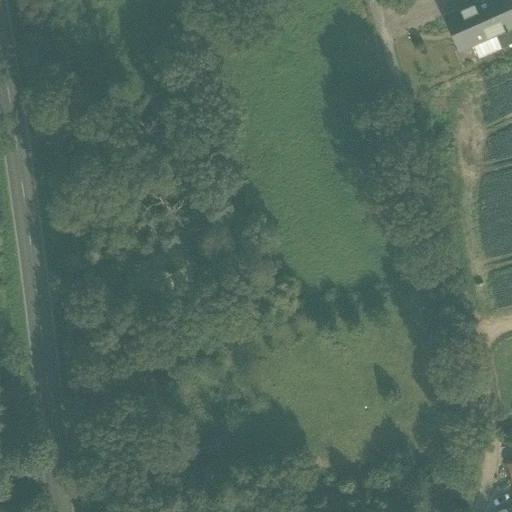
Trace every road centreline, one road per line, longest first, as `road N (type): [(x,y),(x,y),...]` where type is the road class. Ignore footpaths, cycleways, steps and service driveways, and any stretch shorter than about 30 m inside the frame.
road 1 (secondary): [(64,511),(61,432),(2,0)]
road 2 (unclassified): [(372,0),(473,333)]
road 3 (unclassified): [(473,333),(490,428),(478,511)]
